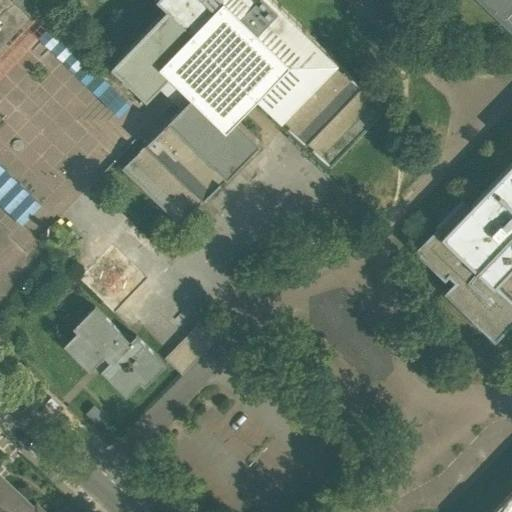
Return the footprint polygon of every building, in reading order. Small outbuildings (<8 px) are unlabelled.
[(0,0),(0,47),(31,15),(45,0),(0,0)] [(192,95),(123,167),(180,223),(259,141),(235,118),(257,95),(330,166),(386,108),(274,0),(159,0),(168,8),(113,64),(147,97),(169,74),(179,83),(192,95)] [(511,166),(473,207),(466,201),(418,251),(447,278),(451,273),(460,281),(449,293),(497,340),(511,323),(511,298),(497,284),(511,268),(511,0),(477,0),(511,33),(511,166)] [(39,39),(120,117),(132,105),(51,27),(39,39)] [(95,306),(74,327),(79,331),(69,340),(81,352),(77,356),(91,370),(105,355),(125,335),(95,306)] [(217,339),(200,323),(191,332),(208,348),(217,339)] [(208,348),(191,332),(183,341),(199,357),(208,348)] [(125,335),(105,355),(111,361),(131,341),(125,335)] [(111,361),(103,370),(116,383),(120,379),(132,391),(141,382),(144,385),(165,364),(137,336),(111,361)] [(199,357),(183,341),(175,349),(191,365),(199,357)] [(191,365),(175,349),(166,358),(182,375),(191,365)] [(0,511),(8,511),(21,499),(22,498),(0,477),(0,511)] [(511,511),(511,495),(495,511),(511,511)] [(21,499),(8,511),(41,511),(38,509),(35,511),(21,499)]
